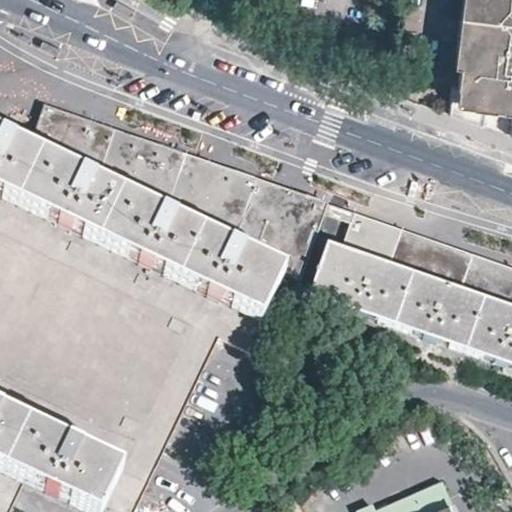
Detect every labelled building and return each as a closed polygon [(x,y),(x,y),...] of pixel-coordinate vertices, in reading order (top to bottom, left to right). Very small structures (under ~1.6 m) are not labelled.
[(511,0),(478,0),(474,42),(470,71),(463,71),(461,90),(455,90),(452,112),(468,118),(488,126),(490,110),(511,112),(511,0)] [(466,0),(462,40),(474,42),(478,0),(466,0)] [(59,48),(42,40),(39,47),(56,55),(59,48)] [(459,70),(463,71),(470,71),(474,42),(462,40),(459,70)] [(0,99),(324,213),(327,204),(311,199),(283,189),(228,170),(187,156),(137,138),(104,126),(71,115),(47,107),(7,93),(0,90),(0,99)] [(300,282),(324,213),(0,99),(0,197),(260,324),(266,312),(283,276),(300,282)] [(511,370),(511,279),(484,269),(367,228),(350,222),(339,252),(326,247),(309,300),(511,370)] [(0,470),(84,511),(99,511),(116,478),(119,470),(0,412),(0,470)] [(455,511),(442,482),(375,509),(372,503),(355,511),(455,511)]
